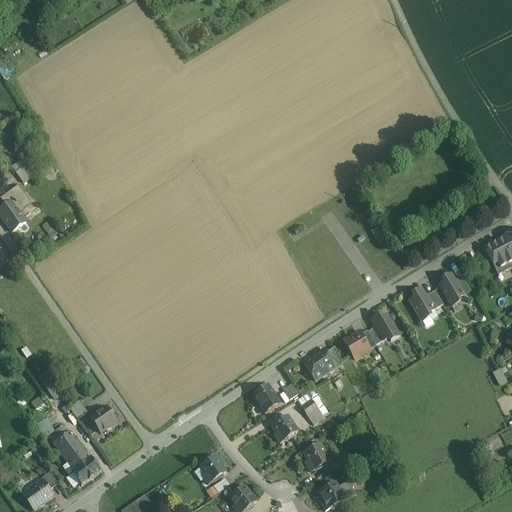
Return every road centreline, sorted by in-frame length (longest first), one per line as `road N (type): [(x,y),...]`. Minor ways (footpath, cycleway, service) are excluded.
road 1 (residential): [(206,414),(511,219)]
road 2 (unclassified): [(155,449),(0,233)]
road 3 (unclassified): [(511,199),(470,141),(394,0)]
road 4 (residential): [(206,414),(262,482),(292,497)]
